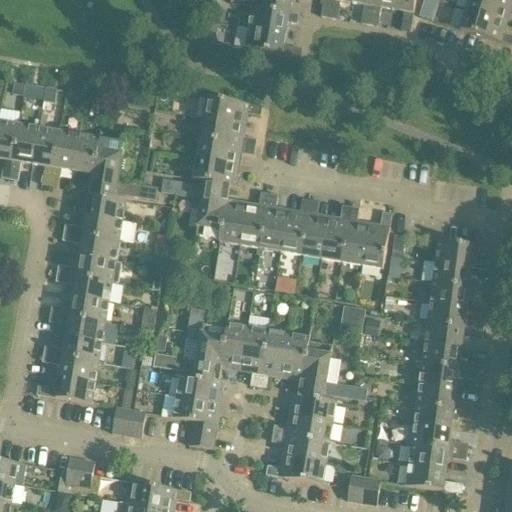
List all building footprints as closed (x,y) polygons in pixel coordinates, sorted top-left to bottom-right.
[(251,0),(251,5),(264,7),(263,11),(288,15),(290,2),(290,0),(251,0)] [(329,21),(332,0),(316,0),(323,1),(320,20),(329,21)] [(352,6),(353,0),(332,0),(329,21),(337,22),(340,4),(352,6)] [(369,27),(373,0),(353,0),(352,6),(364,8),(361,26),(369,27)] [(392,12),(394,0),(373,0),(369,27),(378,29),(381,10),(392,12)] [(415,0),(394,0),(392,12),(404,14),(401,32),(410,34),(415,0)] [(439,3),(427,0),(425,0),(419,18),(434,23),(439,3)] [(511,3),(499,0),(469,0),(466,10),(487,17),(501,21),(504,11),(511,13),(511,3)] [(251,17),(248,30),(285,36),(287,25),(296,27),(298,17),(288,15),(263,11),(252,10),(251,17)] [(511,38),(497,34),(501,21),(487,17),(466,10),(459,32),(511,48),(511,38)] [(283,48),(285,36),(248,30),(245,52),(300,61),(301,51),(283,48)] [(207,100),(203,120),(240,127),(242,114),(260,118),(262,109),(207,100)] [(238,139),(240,127),(203,120),(200,141),(255,150),(256,142),(238,139)] [(9,182),(18,127),(0,123),(0,162),(5,163),(2,181),(9,182)] [(32,167),(38,130),(18,127),(9,182),(18,184),(21,165),(32,167)] [(50,189),(59,134),(38,130),(32,167),(44,169),(41,188),(47,189),(50,189)] [(73,174),(79,137),(59,134),(50,189),(58,190),(61,172),(73,174)] [(91,183),(98,143),(99,141),(79,137),(73,174),(85,176),(84,182),(91,183)] [(253,158),(255,150),(200,141),(197,161),(233,167),(235,155),(253,158)] [(123,147),(98,143),(91,183),(89,197),(113,201),(118,174),(130,176),(133,163),(121,161),(123,147)] [(231,179),(233,167),(197,161),(193,182),(204,184),(235,189),(237,180),(231,179)] [(169,197),(171,184),(162,183),(160,195),(169,197)] [(177,198),(179,185),(171,184),(169,197),(177,198)] [(196,234),(220,238),(226,202),(227,203),(229,188),(204,184),(196,234)] [(184,199),(186,187),(179,185),(177,198),(184,199)] [(131,200),(133,187),(126,186),(124,199),(131,200)] [(139,201),(141,189),(133,187),(131,200),(139,201)] [(194,187),(186,187),(184,199),(191,200),(194,187)] [(147,203),(149,190),(141,189),(139,201),(147,203)] [(157,191),(149,190),(147,203),(155,204),(157,191)] [(87,206),(86,218),(122,224),(126,203),(113,201),(89,197),(79,195),(78,205),(87,206)] [(260,252),(269,196),(261,195),(258,214),(246,212),(240,248),(260,252)] [(281,255),(287,219),(274,217),(278,198),(277,198),(269,196),(260,252),(281,255)] [(240,248),(246,212),(234,210),(235,204),(227,203),(226,202),(220,238),(219,245),(240,248)] [(301,258),(311,203),(302,202),(299,221),(287,219),(281,255),(301,258)] [(320,262),(326,225),(315,223),(318,204),(311,203),(301,258),(320,262)] [(341,265),(350,210),(341,209),(338,227),(326,225),(320,262),(341,265)] [(361,268),(368,232),(356,230),(359,211),(350,210),(341,265),(361,268)] [(379,234),(368,232),(361,268),(383,272),(392,217),(382,215),(379,234)] [(122,224),(86,218),(83,230),(65,227),(64,236),(119,245),(119,244),(133,246),(136,228),(122,226),(122,224)] [(115,265),(119,245),(64,236),(63,243),(81,246),(79,259),(115,265)] [(393,277),(402,278),(404,236),(396,236),(393,277)] [(438,244),(435,265),(472,270),(474,257),(492,260),(493,251),(438,244)] [(121,266),(115,265),(79,259),(77,271),(58,268),(57,276),(112,285),(118,286),(121,266)] [(471,281),(472,270),(435,265),(432,285),(488,292),(489,283),(471,281)] [(109,305),(112,285),(57,276),(55,285),(74,288),(72,299),(109,305)] [(279,278),(277,291),(296,294),(298,280),(279,278)] [(487,301),(488,292),(432,285),(430,306),(467,311),(468,298),(487,301)] [(105,326),(109,305),(72,299),(70,311),(51,308),(50,316),(105,326)] [(465,322),(467,311),(430,306),(427,326),(482,333),(483,324),(465,322)] [(364,313),(343,310),(339,334),(360,338),(364,313)] [(204,314),(191,312),(186,342),(199,344),(193,381),(218,385),(220,371),(227,331),(202,327),(204,314)] [(102,346),(105,326),(50,316),(49,325),(67,328),(65,339),(102,346)] [(247,330),(240,369),(252,371),(249,389),(258,391),(267,334),(269,322),(250,319),(248,331),(247,330)] [(481,341),(482,333),(427,326),(424,347),(461,351),(463,339),(481,341)] [(240,369),(247,330),(227,327),(227,331),(220,371),(228,373),(229,367),(240,369)] [(282,375),(288,337),(267,334),(258,391),(266,392),(269,373),(282,375)] [(300,385),(308,345),(308,341),(288,337),(282,375),(294,377),(293,384),(300,385)] [(99,365),(102,346),(65,339),(63,351),(45,348),(43,356),(99,365)] [(332,349),(308,345),(300,385),(298,398),(323,402),(326,385),(335,387),(336,387),(340,363),(330,361),(332,349)] [(460,363),(461,351),(424,347),(422,367),(477,374),(478,365),(460,363)] [(137,369),(137,350),(126,349),(125,368),(137,369)] [(95,386),(99,365),(43,356),(42,365),(60,368),(58,379),(95,386)] [(162,371),(164,359),(154,357),(152,370),(162,371)] [(170,372),(172,360),(164,359),(162,371),(170,372)] [(177,374),(179,361),(172,360),(170,372),(177,374)] [(187,362),(179,361),(177,374),(184,375),(187,362)] [(476,382),(477,374),(422,367),(419,387),(456,392),(458,380),(476,382)] [(92,406),(95,386),(58,379),(56,391),(38,388),(36,398),(92,407),(92,406)] [(181,379),(177,399),(214,406),(216,395),(223,396),(225,386),(218,385),(193,381),(181,379)] [(342,401),(344,388),(336,387),(335,387),(333,399),(342,401)] [(455,404),(456,392),(419,387),(416,407),(472,414),(473,406),(455,404)] [(350,402),(352,389),(344,388),(342,401),(350,402)] [(358,403),(359,391),(352,389),(350,402),(358,403)] [(367,392),(359,391),(358,403),(365,404),(367,392)] [(177,399),(165,397),(161,419),(192,424),(190,437),(215,440),(219,419),(212,418),(214,406),(177,399)] [(296,408),(294,419),(333,426),(336,404),(323,402),(298,398),(291,397),(290,407),(296,408)] [(471,423),(472,414),(416,407),(414,428),(451,433),(452,420),(471,423)] [(129,413),(116,411),(112,436),(125,438),(129,413)] [(133,414),(130,427),(143,429),(145,416),(133,414)] [(329,446),(333,426),(294,419),(292,431),(274,428),(272,436),(329,446)] [(141,441),(143,429),(130,427),(129,439),(141,441)] [(449,444),(451,433),(414,428),(411,448),(467,455),(468,447),(449,444)] [(326,466),(329,446),(272,436),(271,445),(289,448),(287,459),(326,466)] [(213,453),(215,440),(190,437),(188,449),(213,453)] [(466,463),(467,455),(411,448),(408,468),(445,473),(447,460),(466,463)] [(323,486),(326,466),(287,459),(286,472),(267,468),(265,478),(322,487),(323,486)] [(77,490),(81,465),(69,462),(66,476),(61,474),(58,495),(73,498),(75,489),(77,490)] [(0,463),(0,486),(14,489),(14,488),(18,468),(18,466),(0,463)] [(94,467),(81,465),(77,490),(75,489),(73,498),(94,501),(98,480),(92,479),(94,467)] [(25,469),(18,468),(14,488),(22,489),(25,469)] [(444,484),(445,473),(408,468),(406,489),(461,496),(462,495),(463,486),(444,484)] [(364,481),(351,479),(347,504),(360,506),(364,481)] [(376,508),(380,486),(380,484),(369,482),(364,506),(376,508)] [(0,505),(11,507),(14,489),(0,486),(0,505)] [(133,486),(129,508),(149,511),(168,511),(170,502),(188,505),(190,496),(133,486)] [(504,511),(511,511),(511,492),(509,492),(507,502),(501,501),(501,502),(499,511),(504,511)]
